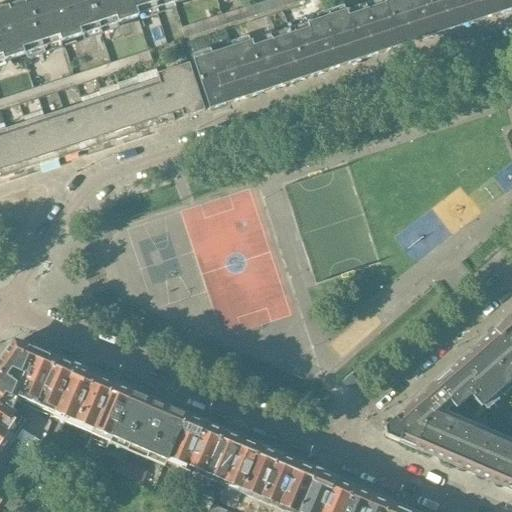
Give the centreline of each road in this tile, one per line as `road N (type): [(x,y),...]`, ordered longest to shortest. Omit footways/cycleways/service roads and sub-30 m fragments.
road 1 (residential): [(511,47),(113,180),(73,208),(3,310)]
road 2 (residential): [(330,445),(3,310)]
road 3 (residential): [(330,445),(356,413),(511,280)]
road 4 (residential): [(472,511),(330,445)]
